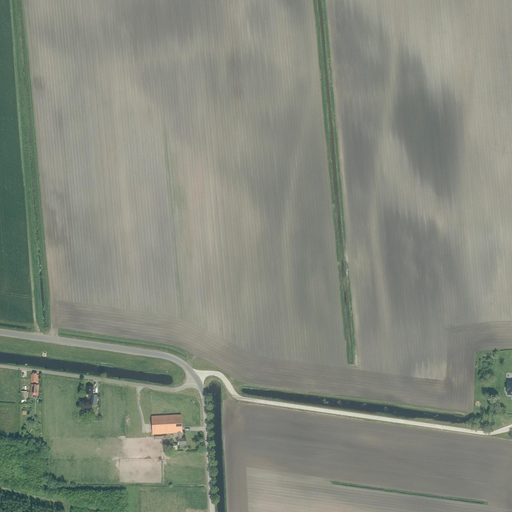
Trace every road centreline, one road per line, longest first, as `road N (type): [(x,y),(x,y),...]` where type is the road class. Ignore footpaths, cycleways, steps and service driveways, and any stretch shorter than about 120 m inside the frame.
road 1 (track): [(511,428),(496,433),(234,396)]
road 2 (unclassified): [(197,378),(173,357),(0,332)]
road 3 (unclassified): [(197,378),(173,390),(0,366)]
road 4 (unclassified): [(212,511),(197,378)]
